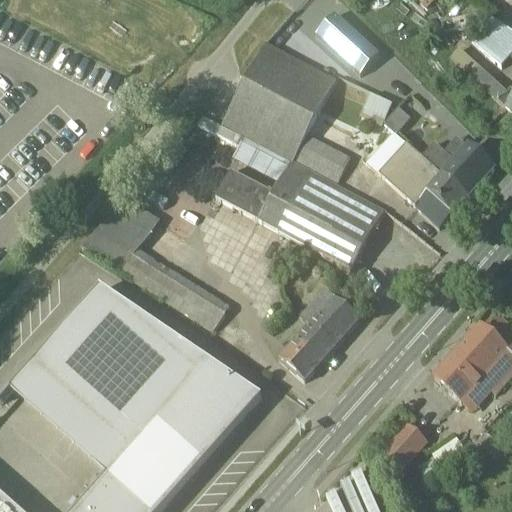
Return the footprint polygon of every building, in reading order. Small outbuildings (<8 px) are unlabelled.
[(427,0),(420,7),(428,15),(442,0),(427,0)] [(379,59),(335,18),(316,39),(360,79),(379,59)] [(501,71),(511,58),(511,35),(492,20),(470,45),(501,71)] [(350,163),(306,140),(335,85),(265,47),(222,129),(290,165),(336,189),(350,163)] [(507,96),(478,69),(459,52),(451,61),(511,117),(511,93),(511,92),(507,96)] [(397,112),(384,127),(396,138),(410,124),(397,112)] [(422,161),(468,202),(494,173),(469,150),(455,166),(434,147),(422,161)] [(414,210),(439,233),(451,219),(452,219),(468,202),(422,161),(412,152),(411,154),(403,163),(424,182),(427,179),(436,187),(414,210)] [(290,165),(273,198),(230,175),(215,203),(352,276),(385,215),(336,189),(290,165)] [(114,216),(113,217),(82,252),(213,335),(230,313),(139,253),(150,240),(114,216)] [(164,511),(261,403),(208,366),(196,379),(100,293),(0,405),(0,406),(1,407),(34,370),(130,455),(78,511),(12,511),(0,501),(0,511),(164,511)] [(301,323),(310,330),(280,364),(304,386),(359,323),(326,294),(301,323)] [(481,330),(480,331),(434,382),(472,417),(492,396),(494,398),(511,378),(511,332),(502,323),(489,338),(481,330)] [(401,474),(426,447),(408,430),(383,458),(401,474)] [(441,472),(464,455),(455,444),(419,471),(425,479),(439,469),(441,472)]
